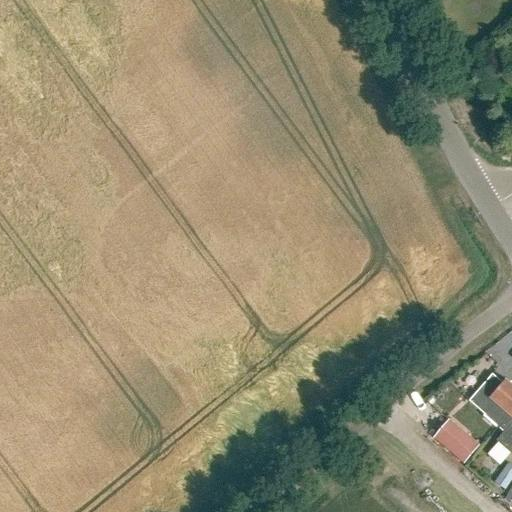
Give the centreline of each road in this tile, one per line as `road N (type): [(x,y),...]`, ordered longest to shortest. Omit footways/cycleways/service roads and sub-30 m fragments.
road 1 (unclassified): [(511,296),(252,511)]
road 2 (tertiary): [(493,205),(379,0)]
